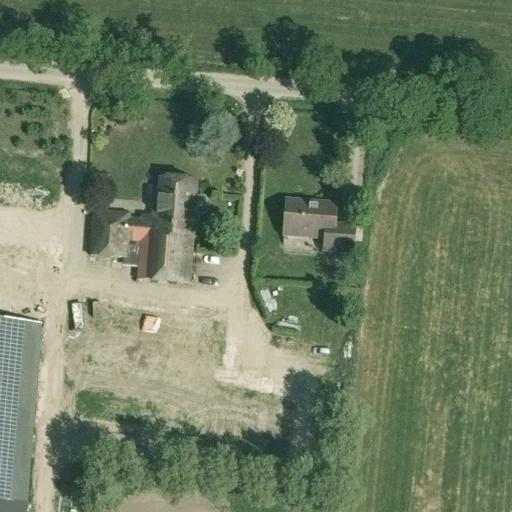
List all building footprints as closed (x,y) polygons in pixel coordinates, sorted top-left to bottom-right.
[(141,244),(139,281),(192,285),(195,236),(197,236),(199,213),(194,213),(196,181),(161,179),(159,206),(155,206),(154,217),(144,217),(144,222),(130,221),(130,216),(96,213),(93,257),(128,260),(129,243),(141,244)] [(324,240),(323,252),(354,255),(356,229),(336,227),(338,206),(288,201),(284,237),(324,240)] [(78,303),(83,331),(95,329),(90,301),(78,303)] [(185,358),(228,357),(226,309),(184,311),(185,358)] [(162,376),(167,352),(111,340),(106,363),(162,376)] [(168,355),(167,375),(191,376),(192,356),(168,355)]
